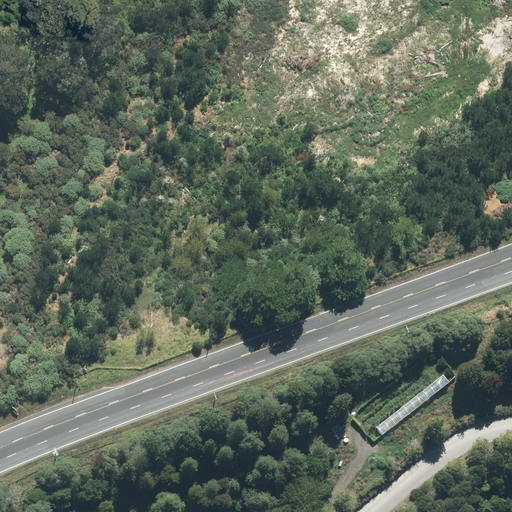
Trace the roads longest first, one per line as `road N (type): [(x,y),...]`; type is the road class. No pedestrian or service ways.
road 1 (secondary): [(511,257),(199,368),(0,451)]
road 2 (residential): [(373,511),(452,447),(511,426)]
